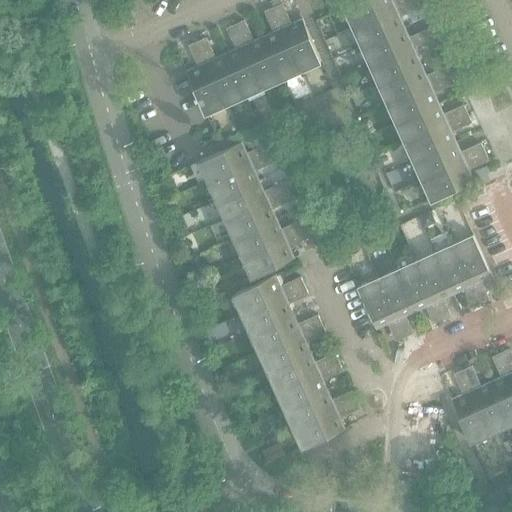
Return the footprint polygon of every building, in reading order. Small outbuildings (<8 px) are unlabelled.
[(353,26),(412,0),(359,0),(344,7),(345,8),(347,7),(355,24),(352,25),(353,26)] [(404,26),(400,16),(420,7),(416,0),(412,0),(353,26),(354,28),(356,27),(363,42),(360,43),(361,45),(404,26)] [(321,60),(305,25),(302,18),(291,23),(282,3),(273,7),(301,69),(302,69),(301,66),(318,59),(319,61),(321,60)] [(301,69),(273,7),(264,11),(273,31),(263,35),(282,78),(283,77),(282,75),(298,68),(299,70),(301,69)] [(282,78),(263,35),(253,40),(244,20),(235,24),(263,86),(264,86),(263,83),(279,76),(280,78),(282,78)] [(263,86),(235,24),(226,28),(236,48),(225,52),(244,95),(245,94),(244,91),(260,84),(261,87),(263,86)] [(370,64),(433,36),(429,28),(409,37),(404,26),(361,45),(362,47),(365,45),(372,61),(369,63),(370,64)] [(421,64),(417,54),(437,45),(433,36),(370,64),(371,66),(374,65),(381,80),(378,82),(379,84),(421,64)] [(244,95),(225,52),(215,57),(206,37),(197,41),(224,103),(226,103),(225,100),(241,93),(242,95),(244,95)] [(225,103),(224,103),(197,41),(189,45),(197,65),(186,70),(205,112),(207,111),(206,109),(222,102),(223,104),(225,103)] [(387,102),(450,74),(446,65),(426,75),(421,64),(379,84),(380,85),(382,84),(389,100),(387,101),(387,102)] [(438,102),(434,92),(454,83),(450,74),(387,102),(388,104),(391,103),(398,118),(395,120),(396,122),(438,102)] [(404,140),(467,113),(464,104),(443,113),(438,102),(396,122),(397,123),(399,122),(407,138),(404,139),(404,140)] [(456,141),(451,131),(477,119),(473,110),(467,113),(404,140),(405,142),(408,141),(415,157),(413,158),(413,160),(456,141)] [(209,180),(271,152),(267,143),(247,152),(242,141),(199,160),(200,163),(203,161),(210,177),(208,179),(209,180)] [(422,179),(485,151),(481,142),(461,151),(456,141),(413,160),(414,162),(417,160),(424,177),(421,178),(422,179)] [(474,180),(469,168),(489,159),(485,151),(422,179),(423,181),(425,180),(433,196),(430,197),(431,199),(474,180)] [(259,180),(255,170),(275,161),(271,152),(209,180),(210,182),(212,180),(220,196),(217,198),(218,199),(259,180)] [(226,219),(288,190),(284,181),(264,190),(259,180),(218,199),(219,201),(220,201),(221,200),(228,216),(226,217),(226,219)] [(276,218),(272,208),(292,199),(288,190),(226,219),(227,220),(230,219),(237,234),(234,236),(235,237),(276,218)] [(430,211),(419,216),(424,227),(436,222),(430,211)] [(243,256),(305,228),(301,219),(281,228),(276,218),(235,237),(235,239),(238,237),(245,253),(242,254),(243,256)] [(294,257),(289,246),(309,237),(305,228),(243,256),(244,257),(247,256),(254,272),(251,274),(252,276),(294,257)] [(492,275),(473,233),(471,234),(472,236),(455,243),(454,242),(453,242),(480,302),(489,298),(481,280),(492,275)] [(480,302),(453,242),(451,243),(452,245),(436,252),(435,250),(434,251),(453,293),(463,288),(471,306),(480,302)] [(453,293),(434,251),(432,251),(433,253),(425,257),(417,261),(416,259),(415,259),(442,319),(445,325),(454,321),(443,298),(453,293)] [(442,319),(415,259),(413,260),(414,262),(398,270),(415,310),(426,306),(433,323),(442,319)] [(398,270),(397,268),(393,269),(394,271),(379,278),(404,336),(413,332),(405,315),(415,310),(398,270)] [(242,313),(304,285),(300,276),(280,285),(275,274),(233,293),(234,295),(236,294),(244,310),(242,312),(242,313)] [(404,336),(379,278),(378,276),(375,277),(376,280),(360,287),(359,285),(357,285),(376,328),(388,323),(395,340),(404,336)] [(293,313),(288,303),(308,294),(304,285),(242,313),(243,315),(245,313),(252,330),(250,331),(251,332),(293,313)] [(259,351),(322,323),(318,314),(298,323),(293,313),(251,332),(251,334),(254,333),(261,348),(259,350),(259,351)] [(310,351),(305,341),(325,332),(322,323),(259,351),(260,352),(262,351),(270,367),(266,368),(267,370),(310,351)] [(511,353),(509,348),(501,352),(511,377),(511,353)] [(276,388),(339,361),(335,352),(315,361),(310,351),(267,370),(268,371),(271,370),(278,385),(276,387),(276,388)] [(511,377),(501,352),(492,356),(501,376),(491,381),(510,423),(511,422),(511,420),(511,418),(511,377)] [(327,389),(323,378),(343,369),(339,361),(276,388),(277,390),(280,388),(287,405),(284,406),(285,407),(327,389)] [(510,423),(491,381),(481,385),(472,365),(463,369),(491,432),(493,431),(492,428),(508,421),(509,423),(510,423)] [(491,432),(463,369),(454,373),(463,393),(452,398),(471,441),(473,439),(472,437),(488,430),(489,432),(491,432)] [(294,427),(356,399),(352,390),(332,399),(327,389),(285,407),(286,408),(288,407),(296,424),(294,426),(294,427)] [(345,428),(340,416),(360,407),(356,399),(294,427),(295,429),(298,428),(304,443),(301,444),(302,447),(345,428)] [(511,483),(511,478),(507,469),(490,476),(497,491),(511,483)]
